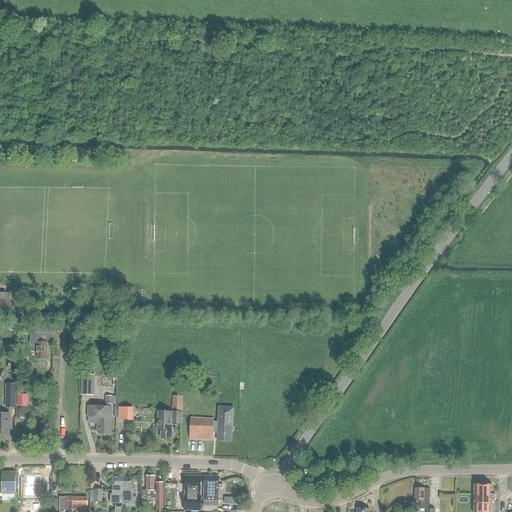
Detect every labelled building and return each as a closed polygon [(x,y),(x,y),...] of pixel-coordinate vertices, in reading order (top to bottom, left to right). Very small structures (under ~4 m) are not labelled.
[(10,293),(0,292),(0,306),(9,306),(10,293)] [(20,333),(30,333),(30,345),(37,346),(36,349),(37,349),(37,356),(46,357),(47,342),(52,342),(53,325),(20,324),(20,333)] [(93,376),(81,376),(80,396),(92,396),(93,376)] [(6,384),(6,408),(15,408),(15,384),(6,384)] [(212,387),(211,387),(210,387),(210,388),(209,389),(208,390),(208,391),(208,392),(209,393),(210,394),(210,395),(211,395),(212,395),(213,395),(214,395),(215,395),(216,394),(216,393),(217,393),(217,392),(217,391),(217,390),(217,389),(216,389),(216,388),(215,387),(214,387),(213,387),(212,387)] [(26,395),(17,394),(17,406),(26,407),(26,395)] [(173,396),(173,412),(181,413),(182,396),(173,396)] [(99,435),(111,435),(111,424),(111,418),(112,418),(112,407),(87,407),(87,417),(97,418),(96,430),(99,430),(99,435)] [(118,419),(132,420),(132,408),(118,407),(118,419)] [(190,418),(189,439),(213,440),(213,433),(217,433),(217,441),(231,441),(232,425),(228,425),(229,408),(218,407),(218,422),(213,422),(214,419),(190,418)] [(158,412),(157,430),(161,430),(160,438),(170,439),(171,424),(172,424),(181,425),(181,413),(173,412),(172,415),(169,415),(169,413),(158,412)] [(0,435),(8,436),(8,414),(0,413),(0,435)] [(0,493),(16,493),(16,474),(3,474),(2,472),(0,472),(0,493)] [(24,482),(24,496),(42,497),(42,487),(41,487),(41,474),(26,474),(26,482),(24,482)] [(142,495),(150,495),(153,498),(154,498),(156,498),(156,511),(163,511),(163,483),(155,483),(155,475),(146,475),(147,490),(142,490),(142,495)] [(190,511),(200,511),(201,496),(200,496),(200,477),(186,476),(185,496),(184,510),(190,511)] [(204,501),(218,501),(218,487),(218,477),(204,476),(204,477),(204,501)] [(110,494),(110,504),(137,504),(137,496),(134,496),(134,485),(134,477),(112,477),(112,494),(110,494)] [(474,485),(473,511),(493,511),(494,501),(495,501),(495,495),(492,495),(492,485),(474,485)] [(415,489),(414,502),(421,502),(420,509),(425,509),(425,511),(439,511),(439,509),(430,509),(430,489),(415,489)] [(103,502),(103,490),(95,490),(95,502),(103,502)] [(86,511),(87,498),(60,497),(59,509),(60,509),(60,511),(63,511),(64,511),(64,510),(76,510),(76,511),(86,511)] [(204,501),(204,510),(217,510),(218,502),(204,501)]
